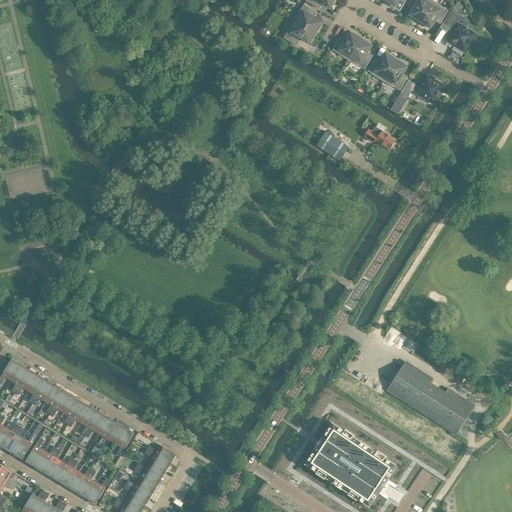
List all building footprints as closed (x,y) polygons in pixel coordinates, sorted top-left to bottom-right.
[(306,0),(306,1),(320,9),(323,3),(330,7),(331,5),(332,6),(336,0),(306,0)] [(431,0),(411,0),(408,4),(414,8),(410,14),(412,16),(412,17),(419,23),(432,1),(431,0)] [(440,24),(448,10),(432,1),(419,23),(428,27),(428,26),(431,27),(435,20),(440,24)] [(451,10),(443,23),(450,27),(454,29),(446,41),(465,52),(476,34),(455,21),(459,15),(464,6),(457,2),(452,11),(451,10)] [(318,12),(304,4),(295,20),(317,33),(321,24),(320,24),(321,22),(314,17),(318,12)] [(284,38),(297,46),(302,39),(308,43),(310,40),(311,41),(317,33),(295,20),(284,38)] [(353,34),(351,32),(347,39),(341,36),(333,49),(349,59),(362,37),(353,33),(353,34)] [(369,44),(370,43),(362,37),(349,59),(365,69),(373,55),(368,52),(372,45),(369,44)] [(388,55),(386,54),(382,61),(376,57),(368,71),(384,80),(398,58),(389,54),(388,55)] [(400,90),(408,77),(403,73),(407,67),(405,65),(405,64),(398,58),(384,80),(400,90)] [(445,85),(426,74),(419,86),(415,84),(416,84),(409,80),(401,92),(409,97),(412,91),(434,104),(445,85)] [(369,130),(365,136),(375,142),(376,140),(390,149),(391,149),(396,140),(397,140),(384,131),(387,126),(380,122),(377,127),(375,126),(372,132),(369,130)] [(326,131),(317,145),(340,160),(349,147),(326,131)] [(12,358),(1,377),(5,379),(6,377),(11,380),(21,364),(12,358)] [(389,390),(457,433),(474,406),(457,395),(454,399),(430,383),(432,379),(406,362),(389,390)] [(16,383),(15,385),(18,387),(20,385),(30,369),(21,364),(11,380),(16,383)] [(30,369),(20,385),(28,391),(38,374),(30,369)] [(38,374),(28,391),(37,396),(47,380),(38,374)] [(47,380),(37,396),(46,401),(56,385),(47,380)] [(56,385),(46,401),(55,407),(64,390),(56,385)] [(64,390),(55,407),(63,412),(73,396),(64,390)] [(73,396),(63,412),(72,417),(82,401),(73,396)] [(82,401),(72,417),(81,422),(91,406),(82,401)] [(86,426),(85,428),(88,430),(90,428),(100,411),(91,406),(81,422),(86,426)] [(100,411),(90,428),(98,433),(108,417),(100,411)] [(104,436),(102,438),(106,440),(107,438),(117,422),(108,417),(98,433),(104,436)] [(117,422),(107,438),(116,444),(126,427),(117,422)] [(306,463),(305,464),(306,464),(317,471),(316,473),(317,474),(324,479),(325,479),(326,477),(333,482),(333,483),(334,483),(341,488),(342,489),(342,488),(349,493),(348,495),(349,495),(357,500),(356,500),(357,500),(358,499),(369,506),(370,507),(370,506),(379,493),(388,480),(388,479),(397,466),(396,465),(385,458),(387,456),(386,456),(378,451),(378,450),(376,452),(370,447),(369,446),(361,441),(362,441),(361,440),(360,441),(353,437),(355,435),(354,434),(346,429),(344,431),(334,423),(333,423),(332,424),(324,437),(323,436),(323,437),(315,449),(314,450),(315,450),(306,463)] [(0,445),(5,449),(15,433),(6,427),(0,437),(0,445)] [(126,427),(116,444),(125,449),(135,433),(126,427)] [(19,435),(20,433),(16,431),(15,433),(5,449),(14,454),(24,438),(19,435)] [(23,460),(33,443),(24,438),(14,454),(23,460)] [(35,467),(45,450),(35,445),(26,461),(35,467)] [(176,454),(160,445),(155,454),(171,464),(176,454)] [(51,452),(50,454),(45,450),(35,467),(43,472),(53,456),(55,454),(51,452)] [(171,464),(155,454),(149,462),(166,472),(171,464)] [(52,477),(62,461),(53,456),(43,472),(52,477)] [(61,483),(71,466),(62,461),(52,477),(61,483)] [(166,472),(149,462),(144,471),(160,481),(166,472)] [(11,479),(10,478),(13,472),(0,464),(0,476),(9,482),(11,479)] [(74,468),(76,466),(72,464),(71,466),(61,483),(70,488),(79,472),(74,468)] [(140,474),(142,475),(139,480),(155,490),(160,481),(144,471),(142,470),(140,474)] [(123,473),(119,471),(115,477),(119,480),(123,473)] [(86,473),(85,475),(79,472),(70,488),(78,493),(89,475),(86,473)] [(92,479),(93,477),(89,475),(78,493),(87,498),(97,482),(92,479)] [(5,485),(7,486),(9,482),(0,476),(0,488),(2,490),(5,485)] [(155,490),(139,480),(133,489),(150,498),(155,490)] [(96,504),(106,488),(97,482),(87,498),(96,504)] [(28,485),(25,491),(30,494),(33,488),(28,485)] [(150,498),(133,489),(128,497),(144,507),(150,498)] [(33,493),(23,510),(26,511),(33,511),(42,499),(33,493)] [(125,502),(123,501),(121,505),(123,506),(132,511),(141,511),(144,507),(128,497),(125,502)] [(45,511),(51,504),(42,499),(33,511),(45,511)]
